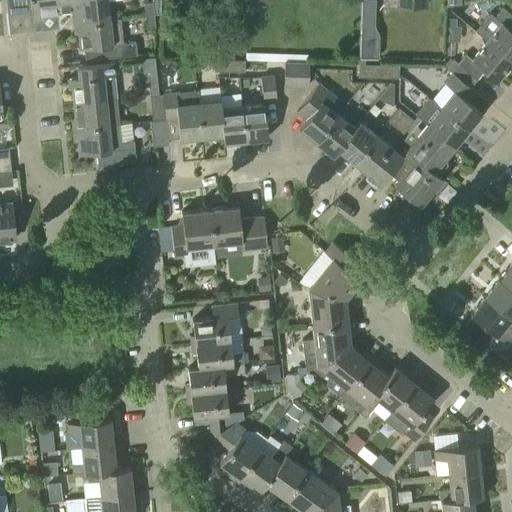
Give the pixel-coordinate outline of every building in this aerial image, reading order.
[(32,15),(57,12),(55,0),(5,0),(7,14),(31,11),(32,15)] [(55,0),(57,12),(81,10),(80,0),(55,0)] [(80,0),(81,10),(83,22),(108,19),(106,0),(109,0),(80,0)] [(143,3),(145,15),(154,15),(154,14),(160,13),(160,0),(152,0),(153,1),(143,3)] [(242,0),(260,12),(267,0),(242,0)] [(475,31),(487,40),(511,60),(511,14),(502,7),(495,16),(490,12),(475,31)] [(154,15),(145,15),(147,28),(155,26),(154,15)] [(122,44),(121,34),(119,18),(108,19),(83,22),(77,22),(80,48),(84,48),(85,60),(137,55),(135,43),(122,44)] [(376,58),(376,57),(375,57),(376,38),(360,37),(360,33),(359,33),(358,58),(376,58)] [(470,86),(477,79),(484,69),(497,80),(511,61),(511,60),(487,40),(473,58),(466,52),(457,64),(452,60),(447,67),(453,72),(470,86)] [(148,83),(150,96),(158,95),(154,57),(142,58),(144,83),(148,83)] [(214,70),(230,71),(231,59),(214,59),(214,70)] [(245,60),(231,59),(230,71),(245,71),(245,60)] [(114,61),(77,65),(76,65),(77,77),(71,78),(74,104),(116,99),(113,75),(115,74),(114,61)] [(297,62),(287,62),(285,61),(284,85),(295,85),(297,62)] [(309,62),(297,62),(295,85),(308,86),(309,62)] [(360,77),(372,77),(372,64),(360,64),(360,77)] [(372,77),(384,77),(385,64),(372,64),(372,77)] [(399,64),(385,64),(384,77),(399,77),(399,64)] [(470,86),(453,72),(446,81),(454,88),(439,107),(467,129),(482,111),(480,110),(487,100),(470,86)] [(261,76),(263,99),(276,98),(273,75),(261,76)] [(298,127),(316,141),(337,115),(327,107),(335,97),(318,84),(296,111),(305,118),(298,127)] [(202,136),(198,102),(197,89),(175,92),(163,93),(164,95),(165,107),(166,117),(178,116),(180,139),(202,136)] [(246,139),(242,105),(241,93),(219,95),(219,99),(220,107),(223,134),(224,142),(246,139)] [(158,95),(150,96),(151,109),(165,107),(164,95),(158,95)] [(74,104),(76,128),(119,124),(116,99),(74,104)] [(202,136),(223,134),(220,107),(219,99),(198,102),(202,136)] [(0,128),(10,127),(8,106),(1,107),(0,101),(0,128)] [(264,102),(242,105),(246,139),(268,137),(264,102)] [(439,107),(426,124),(454,146),(467,129),(439,107)] [(402,132),(413,119),(398,108),(388,121),(402,132)] [(354,129),(337,115),(316,141),(333,155),(338,149),(354,129)] [(169,144),(168,139),(166,119),(150,120),(153,146),(169,144)] [(338,149),(355,163),(376,136),(360,122),(354,129),(338,149)] [(121,141),(119,124),(76,128),(79,154),(96,152),(98,165),(136,161),(133,139),(121,141)] [(408,145),(406,148),(434,171),(454,146),(426,124),(418,133),(413,130),(404,141),(408,145)] [(400,155),(376,136),(355,163),(380,183),(390,171),(402,156),(400,155)] [(0,159),(10,159),(9,147),(0,148),(0,159)] [(406,148),(400,155),(402,156),(390,171),(398,178),(393,183),(420,204),(442,177),(434,171),(406,148)] [(0,171),(11,170),(10,159),(0,159),(0,171)] [(237,205),(210,208),(213,244),(240,241),(241,250),(267,247),(264,215),(240,218),(238,205),(237,201),(236,201),(237,205)] [(0,203),(0,240),(15,238),(11,202),(0,203)] [(171,225),(173,250),(174,257),(187,256),(186,247),(213,244),(210,208),(181,211),(183,224),(171,225)] [(173,250),(171,225),(157,227),(160,252),(173,250)] [(283,234),(270,236),(272,250),(284,249),(283,234)] [(332,258),(309,286),(345,298),(360,279),(348,269),(355,259),(333,241),(324,251),(332,258)] [(511,262),(499,278),(511,288),(511,262)] [(511,288),(499,278),(485,296),(511,317),(511,288)] [(309,286),(313,325),(347,321),(345,298),(309,286)] [(470,314),(496,335),(505,342),(511,333),(511,317),(485,296),(470,314)] [(237,302),(211,304),(212,316),(205,317),(193,318),(192,318),(194,334),(189,335),(194,335),(195,342),(190,343),(190,344),(231,339),(228,316),(238,314),(237,302)] [(306,371),(311,367),(350,345),(347,321),(313,325),(315,338),(302,339),(306,371)] [(196,352),(198,367),(244,362),(243,352),(232,352),(231,339),(190,344),(195,343),(196,351),(191,351),(191,352),(196,352)] [(272,344),(258,345),(259,358),(273,357),(272,344)] [(368,360),(350,345),(311,367),(328,381),(326,384),(340,396),(346,388),(368,360)] [(351,405),(358,411),(387,375),(368,360),(346,388),(357,398),(351,405)] [(185,393),(190,393),(227,388),(225,374),(245,372),(244,362),(198,367),(188,368),(189,383),(184,384),(184,385),(189,384),(190,392),(185,392),(185,393)] [(279,364),(265,365),(266,382),(280,380),(279,364)] [(395,366),(387,375),(358,411),(365,417),(372,409),(384,419),(414,381),(395,366)] [(414,381),(384,419),(402,434),(404,432),(414,440),(432,417),(423,410),(433,397),(414,381)] [(209,415),(211,436),(236,421),(243,418),(243,411),(235,411),(229,411),(227,388),(190,393),(191,400),(186,401),(186,402),(191,401),(193,417),(209,415)] [(286,412),(294,419),(301,410),(292,403),(286,412)] [(24,425),(23,409),(9,410),(10,426),(24,425)] [(325,410),(316,420),(329,430),(337,420),(325,410)] [(81,447),(113,443),(110,418),(67,422),(68,432),(79,431),(81,447)] [(236,421),(211,436),(228,448),(219,461),(232,471),(229,475),(230,475),(233,471),(239,476),(236,480),(260,447),(267,438),(257,431),(244,429),(245,428),(236,421)] [(356,452),(365,441),(353,432),(344,442),(356,452)] [(457,432),(435,435),(436,447),(459,444),(457,432)] [(265,482),(284,496),(305,468),(294,459),(304,443),(296,438),(292,445),(265,482)] [(259,490),(265,482),(292,445),(283,439),(271,455),(260,447),(236,480),(237,480),(240,476),(246,481),(243,485),(246,481),(259,490)] [(82,462),(71,463),(72,473),(86,472),(115,468),(113,443),(81,447),(82,462)] [(446,458),(448,473),(480,470),(477,444),(434,449),(435,459),(446,458)] [(429,448),(414,450),(415,466),(431,465),(429,448)] [(385,476),(394,465),(380,453),(371,464),(385,476)] [(129,467),(115,468),(86,472),(87,482),(98,481),(100,496),(132,492),(129,467)] [(284,496),(304,510),(335,490),(305,468),(284,496)] [(482,495),(480,470),(448,473),(450,488),(438,489),(440,499),(441,499),(482,495)] [(60,482),(47,483),(49,500),(62,498),(60,482)] [(338,511),(335,490),(304,510),(303,511),(338,511)] [(134,511),(132,492),(100,496),(84,497),(86,511),(85,511),(134,511)] [(482,496),(482,495),(441,499),(442,511),(474,511),(472,497),(482,496)]
